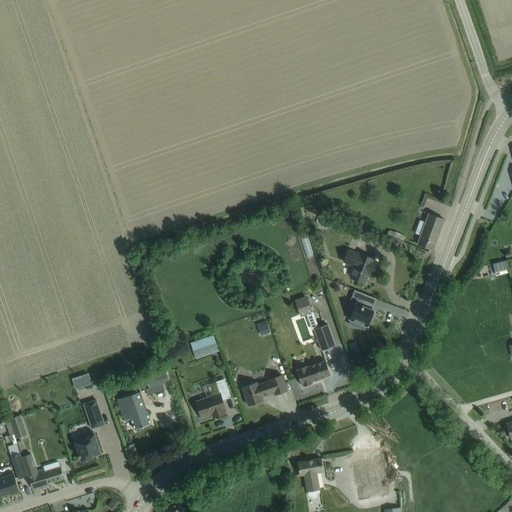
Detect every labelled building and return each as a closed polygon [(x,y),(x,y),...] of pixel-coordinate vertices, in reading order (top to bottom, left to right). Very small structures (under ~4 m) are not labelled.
[(373,180),(367,182),(369,190),(375,188),(373,180)] [(418,244),(432,250),(443,220),(429,214),(418,244)] [(321,226),(329,229),(333,219),(325,216),(321,226)] [(394,233),(392,237),(404,241),(406,236),(394,232),(394,233)] [(353,267),(349,278),(364,284),(368,274),(372,276),(377,263),(373,261),(375,255),(373,259),(348,249),(342,262),(353,267)] [(351,319),(349,324),(357,327),(358,322),(367,326),(374,310),(371,309),(375,298),(362,293),(357,304),(356,303),(349,319),(351,319)] [(306,296),(294,300),(300,317),(306,315),(307,320),(314,317),(313,312),(312,312),(306,296)] [(267,324),(258,328),(260,335),(270,332),(267,324)] [(335,345),(327,324),(313,330),(321,350),(335,345)] [(200,361),(217,357),(215,349),(198,353),(200,361)] [(330,375),(327,365),(325,361),(306,367),(306,366),(297,369),(298,370),(296,371),(301,385),(303,384),(304,386),(312,383),(311,381),(330,375)] [(164,370),(144,377),(148,388),(145,389),(147,395),(164,389),(162,384),(168,382),(164,370)] [(88,373),(77,376),(81,386),(91,383),(88,373)] [(274,395),(287,390),(281,375),(269,379),(270,380),(257,385),(256,382),(242,387),(248,405),(263,400),(262,397),(274,393),(274,395)] [(201,418),(211,415),(212,418),(226,413),(222,400),(230,397),(224,379),(215,382),(219,393),(196,401),(201,418)] [(151,424),(148,414),(140,391),(117,398),(124,421),(131,419),(134,429),(151,424)] [(72,399),(59,403),(62,413),(75,410),(72,399)] [(104,424),(96,400),(83,404),(92,429),(92,428),(104,424)] [(27,436),(19,416),(9,420),(14,433),(16,440),(27,436)] [(0,427),(2,426),(2,425),(5,424),(9,435),(14,433),(9,420),(9,419),(0,422),(0,427)] [(100,453),(93,432),(93,433),(85,436),(85,438),(75,442),(79,454),(78,455),(79,457),(80,456),(81,461),(92,458),(91,456),(100,453)] [(63,477),(60,467),(44,472),(43,469),(37,471),(31,454),(23,456),(21,450),(23,449),(20,440),(16,442),(20,453),(27,476),(29,475),(30,479),(34,478),(37,485),(63,477)] [(16,444),(7,446),(18,480),(27,477),(16,444)] [(387,495),(380,458),(379,448),(352,453),(360,500),(387,495)] [(298,462),(299,472),(300,475),(304,474),(307,491),(308,494),(309,496),(311,497),(313,498),(315,498),(317,497),(318,495),(319,494),(319,491),(319,489),(316,473),(322,471),(320,458),(298,462)] [(13,474),(0,478),(0,495),(8,493),(9,494),(19,491),(13,474)] [(113,497),(107,506),(116,511),(122,503),(113,497)] [(511,503),(509,501),(498,511),(509,511),(511,509),(511,503)]
